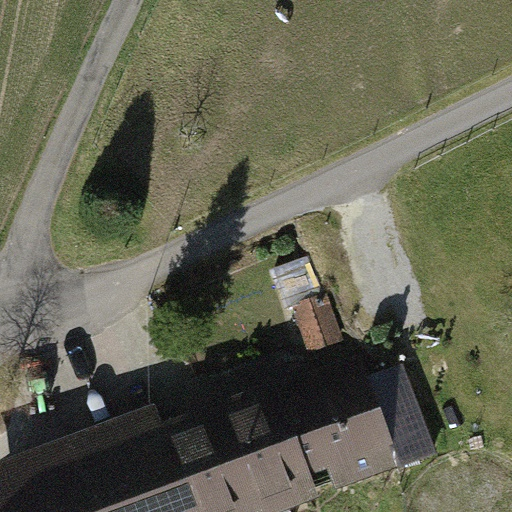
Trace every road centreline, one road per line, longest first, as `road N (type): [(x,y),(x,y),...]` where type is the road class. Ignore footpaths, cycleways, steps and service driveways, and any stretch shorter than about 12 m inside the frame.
road 1 (residential): [(0,328),(42,318),(327,191),(511,95)]
road 2 (residential): [(125,0),(0,290)]
